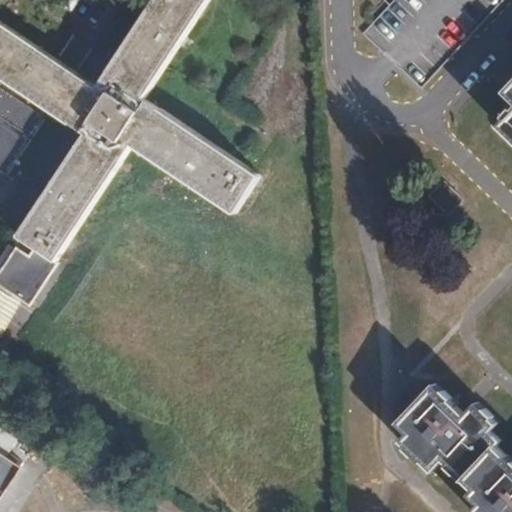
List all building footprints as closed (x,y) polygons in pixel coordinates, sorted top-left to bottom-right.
[(0,173),(5,177),(7,174),(51,110),(87,134),(19,237),(57,261),(134,145),(236,214),(261,176),(146,98),(210,0),(157,0),(98,88),(0,22),(0,173)] [(363,34),(422,88),(504,0),(384,0),(390,5),(363,34)] [(511,86),(507,92),(511,97),(511,111),(499,125),(511,136),(511,86)] [(444,182),(430,197),(449,215),(463,200),(444,182)] [(407,447),(422,462),(424,460),(431,467),(435,470),(445,458),(449,460),(450,466),(464,480),(467,479),(476,487),(472,493),(482,503),(476,511),(511,511),(511,456),(510,455),(508,456),(498,447),(503,441),(492,431),(499,424),(494,418),(495,417),(479,402),(466,416),(456,406),(450,401),(452,399),(437,384),(400,423),(410,433),(403,441),(408,446),(407,447)] [(0,511),(0,500),(21,468),(2,455),(13,438),(0,429),(0,427),(3,424),(0,421),(0,511)]
